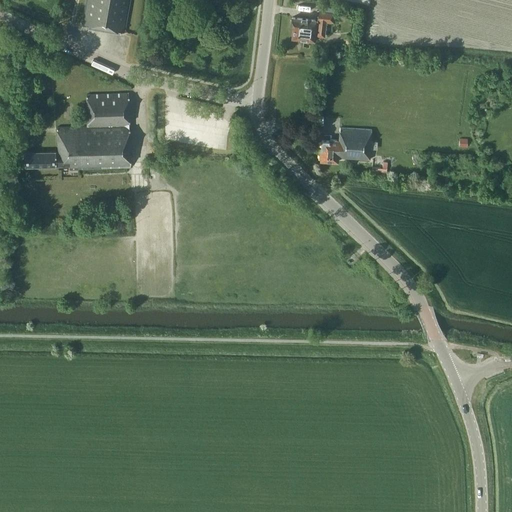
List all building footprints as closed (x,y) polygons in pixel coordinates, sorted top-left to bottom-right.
[(86,0),(82,24),(124,32),(129,0),(86,0)] [(333,21),(334,12),(317,10),(316,19),(292,17),(291,18),(290,24),(291,25),(291,27),(293,27),(292,37),(314,39),(315,35),(324,36),(326,20),(333,21)] [(130,162),(129,129),(128,122),(129,122),(129,97),(128,97),(128,93),(87,94),(88,126),(57,127),(58,151),(25,152),(26,166),(56,166),(56,165),(69,165),(70,169),(130,167),(130,162)] [(338,162),(339,158),(339,157),(369,159),(371,130),(340,127),(339,130),(338,140),(329,139),(329,140),(322,140),(320,161),(338,162)] [(459,138),(459,147),(466,147),(467,138),(459,138)]
